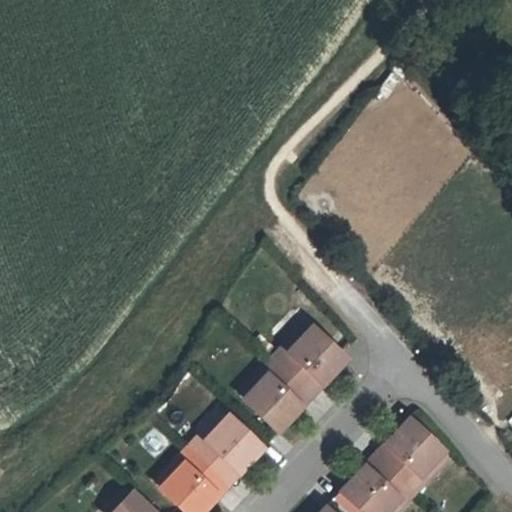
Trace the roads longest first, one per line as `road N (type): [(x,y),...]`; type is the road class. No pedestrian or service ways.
road 1 (residential): [(262,511),(378,394),(404,384)]
road 2 (residential): [(404,384),(282,235)]
road 3 (residential): [(404,384),(511,479)]
